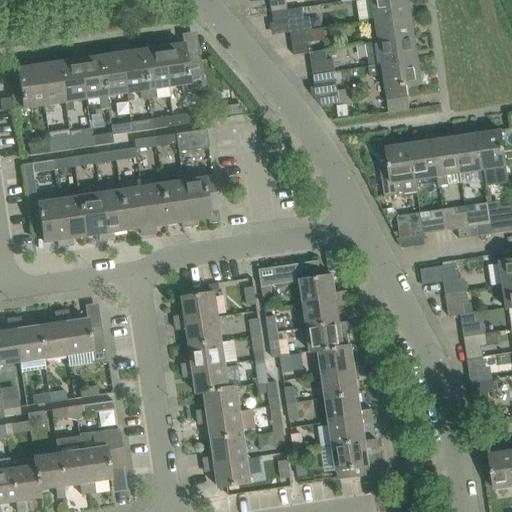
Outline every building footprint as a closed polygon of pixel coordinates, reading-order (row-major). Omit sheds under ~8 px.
[(272,13),(288,11),(286,0),(285,0),(270,2),(272,13)] [(372,0),(375,20),(412,14),(409,0),(372,0)] [(288,11),(272,13),(273,22),(274,25),(289,22),(305,20),(303,9),(288,11)] [(379,43),(415,37),(412,14),(375,20),(379,43)] [(382,65),(418,60),(415,37),(379,43),(364,45),(367,68),(382,65)] [(205,90),(200,61),(199,54),(185,56),(183,45),(169,46),(169,40),(161,41),(167,87),(182,85),(183,94),(205,90)] [(147,90),(167,87),(161,41),(153,42),(154,49),(141,51),(147,90)] [(294,56),(310,53),(308,43),(292,45),(294,56)] [(147,90),(141,51),(128,53),(127,46),(120,47),(126,93),(147,90)] [(106,96),(126,93),(120,47),(112,49),(113,55),(100,57),(106,96)] [(106,96),(100,57),(87,59),(86,52),(78,54),(85,99),(106,96)] [(326,52),(310,54),(311,65),(327,63),(326,52)] [(64,102),(85,99),(78,54),(71,55),(72,61),(58,63),(64,102)] [(64,102),(58,63),(46,65),(45,59),(37,60),(44,105),(64,102)] [(23,108),(44,105),(37,60),(30,61),(31,67),(17,69),(23,108)] [(408,97),(406,85),(422,83),(418,60),(382,65),(387,100),(408,97)] [(347,103),(345,90),(338,90),(337,84),(330,85),(311,88),(312,94),(322,106),(347,103)] [(0,102),(1,111),(13,110),(11,98),(0,99),(0,102)] [(194,123),(193,114),(172,117),(173,127),(194,123)] [(173,127),(172,117),(151,120),(153,130),(173,127)] [(153,130),(151,120),(131,123),(132,133),(153,130)] [(132,133),(131,123),(110,126),(111,135),(111,136),(132,133)] [(92,147),(91,138),(89,129),(69,132),(71,150),(92,147)] [(209,148),(206,130),(174,134),(176,144),(178,153),(180,153),(209,148)] [(479,134),(485,170),(506,167),(501,131),(479,134)] [(71,150),(69,132),(48,135),(50,144),(51,153),(71,150)] [(176,144),(174,134),(154,137),(155,147),(156,147),(176,144)] [(462,174),(485,170),(479,134),(456,137),(462,174)] [(113,144),(111,136),(111,135),(94,137),(91,138),(92,147),(113,144)] [(155,147),(154,137),(134,140),(135,148),(135,150),(155,147)] [(439,177),(462,174),(456,137),(434,140),(439,177)] [(417,181),(439,177),(434,140),(411,144),(417,181)] [(51,153),(50,144),(29,147),(30,157),(51,153)] [(415,181),(417,181),(411,144),(386,147),(390,168),(380,170),(384,197),(417,193),(415,181)] [(136,158),(135,150),(135,148),(114,152),(115,161),(136,158)] [(115,161),(114,152),(93,155),(95,164),(115,161)] [(95,164),(93,155),(72,158),(74,168),(74,167),(95,164)] [(74,168),(72,158),(52,161),(53,171),(54,170),(74,168)] [(53,171),(52,161),(31,164),(33,174),(53,171)] [(209,224),(220,223),(213,177),(181,182),(188,227),(196,226),(195,220),(208,218),(209,224)] [(181,228),(188,227),(181,182),(161,185),(167,224),(180,222),(181,228)] [(154,226),(167,224),(161,185),(140,188),(147,233),(155,232),(154,226)] [(140,234),(147,233),(140,188),(120,191),(126,230),(139,228),(140,234)] [(113,232),(126,230),(120,191),(99,194),(106,239),(114,238),(113,232)] [(58,200),(45,202),(44,195),(40,193),(36,194),(43,242),(56,240),(57,247),(65,246),(58,200)] [(99,240),(106,239),(99,194),(78,197),(84,236),(98,234),(99,240)] [(71,238),(84,236),(78,197),(58,200),(65,246),(72,244),(71,238)] [(511,205),(502,208),(504,223),(511,221),(511,205)] [(477,211),(466,212),(470,238),(481,236),(477,211)] [(470,238),(466,212),(454,214),(458,240),(470,238)] [(423,219),(421,219),(423,235),(434,233),(432,217),(423,219)] [(398,223),(400,238),(423,235),(421,219),(398,223)] [(503,288),(511,286),(511,259),(500,262),(503,288)] [(333,275),(321,277),(319,261),(259,270),(261,286),(270,285),(270,286),(301,281),(304,305),(347,298),(346,291),(335,293),(333,275)] [(423,285),(459,279),(457,268),(442,270),(442,266),(420,270),(423,285)] [(272,302),(270,286),(270,285),(261,286),(264,303),(272,302)] [(511,286),(503,288),(507,311),(511,309),(511,286)] [(253,287),(244,289),(247,306),(256,305),(253,287)] [(219,317),(218,312),(215,293),(182,298),(185,315),(174,317),(176,324),(219,317)] [(308,328),(351,322),(351,321),(340,323),(338,307),(348,305),(347,298),(304,305),(308,328)] [(449,317),(460,315),(465,315),(463,304),(447,306),(449,317)] [(67,356),(72,355),(92,352),(94,365),(106,363),(101,326),(88,328),(87,319),(69,322),(68,311),(61,312),(67,356)] [(43,359),(67,356),(61,312),(54,313),(55,324),(38,326),(43,359)] [(465,315),(460,315),(461,317),(462,325),(466,326),(482,324),(481,314),(480,313),(465,315)] [(190,346),(222,341),(219,317),(176,324),(177,331),(187,329),(190,346)] [(269,334),(277,333),(275,317),(266,318),(269,334)] [(43,359),(38,326),(21,329),(20,318),(13,319),(19,363),(43,359)] [(0,365),(19,363),(13,319),(6,320),(8,331),(0,332),(0,365)] [(258,319),(249,320),(254,352),(263,351),(258,319)] [(351,322),(308,328),(311,352),(351,346),(349,346),(347,330),(352,330),(351,322)] [(281,356),(278,340),(269,341),(272,358),(278,357),(281,356)] [(183,371),(226,365),(222,341),(190,346),(192,363),(182,364),(183,371)] [(322,375),(366,369),(365,362),(354,363),(351,346),(311,352),(311,353),(319,352),(322,375)] [(490,366),(484,367),(481,347),(466,349),(470,382),(492,379),(490,366)] [(282,375),(301,372),(298,354),(281,356),(278,357),(282,375)] [(197,394),(237,387),(229,388),(226,365),(183,371),(184,378),(194,377),(197,394)] [(259,384),(267,382),(268,382),(265,365),(257,366),(259,384)] [(326,399),(358,394),(356,377),(367,376),(366,369),(322,375),(326,399)] [(490,403),(488,392),(494,391),(492,379),(470,382),(474,406),(490,403)] [(268,382),(267,382),(270,400),(278,398),(276,381),(268,382)] [(81,399),(98,396),(97,387),(80,390),(81,399)] [(198,418),(241,411),(237,387),(197,394),(205,393),(207,409),(197,411),(198,418)] [(287,404),(296,403),(294,387),(285,388),(287,404)] [(50,403),(66,401),(65,392),(48,395),(50,403)] [(329,423),(373,416),(372,409),(361,411),(358,394),(326,399),(329,423)] [(33,406),(50,403),(48,395),(32,397),(33,406)] [(3,410),(20,408),(19,399),(2,402),(3,410)] [(84,415),(115,411),(113,402),(75,408),(77,422),(84,416),(84,415)] [(290,421),(299,420),(296,403),(287,404),(290,421)] [(67,418),(77,422),(75,408),(51,411),(53,420),(67,418)] [(212,440),(244,435),(241,411),(198,418),(199,425),(209,423),(212,440)] [(29,423),(29,424),(46,421),(45,412),(28,415),(29,423)] [(274,431),(283,430),(280,413),(272,414),(274,431)] [(333,446),(376,440),(376,439),(365,441),(363,425),(374,423),(373,416),(329,423),(333,446)] [(30,431),(29,424),(29,423),(11,425),(13,434),(30,431)] [(109,468),(123,466),(118,430),(98,433),(90,434),(92,449),(81,450),(87,494),(94,493),(93,482),(110,479),(109,468)] [(274,431),(277,447),(285,446),(283,430),(274,431)] [(292,434),(294,451),(303,450),(300,433),(292,434)] [(205,465),(248,459),(244,435),(212,440),(214,457),(204,458),(205,465)] [(333,446),(334,451),(336,471),(369,466),(367,449),(377,447),(376,440),(333,446)] [(80,495),(87,494),(81,450),(57,454),(64,497),(63,486),(79,484),(80,495)] [(495,490),(511,487),(511,453),(511,450),(489,454),(495,490)] [(56,498),(64,497),(57,454),(33,457),(39,498),(40,498),(39,490),(55,488),(56,498)] [(23,500),(39,498),(33,457),(33,458),(34,465),(11,469),(16,511),(18,511),(24,511),(23,500)] [(295,459),(298,476),(307,475),(304,458),(295,459)] [(251,483),(248,464),(248,459),(205,465),(206,472),(216,471),(219,488),(251,483)] [(16,511),(11,469),(9,460),(0,460),(0,503),(15,502),(16,511)] [(282,479),(290,478),(288,461),(279,462),(282,479)]
